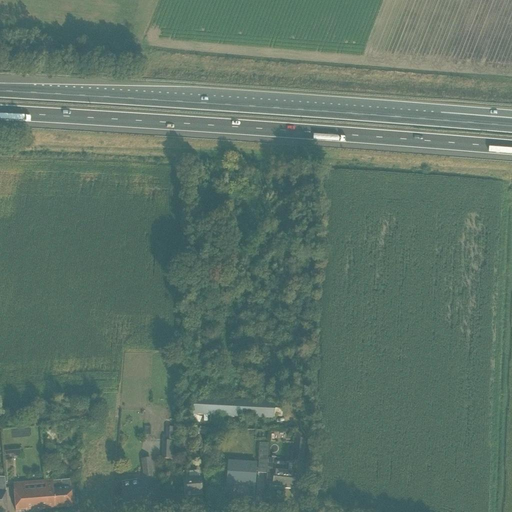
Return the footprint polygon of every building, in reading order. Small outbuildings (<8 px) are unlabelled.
[(265,354),(277,356),(279,338),(238,335),(237,353),(261,355),(261,354),(265,354)] [(193,397),(192,414),(274,418),(275,402),(269,401),(265,401),(238,400),(232,399),(206,398),(200,398),(193,397)] [(162,458),(173,458),(174,426),(166,426),(165,440),(162,440),(162,458)] [(55,437),(49,429),(44,433),(50,441),(55,437)] [(305,440),(294,439),(291,462),(302,463),(305,440)] [(258,461),(267,461),(268,459),(269,445),(259,445),(258,461)] [(152,477),(149,458),(141,459),(144,478),(152,477)] [(267,461),(266,483),(272,483),(272,485),(284,487),(284,488),(290,489),(290,487),(291,487),(292,480),(295,480),(295,474),(286,473),(287,463),(273,461),(273,460),(268,459),(267,461)] [(256,463),(227,461),(226,485),(254,487),(256,463)] [(201,494),(200,484),(199,478),(189,479),(188,472),(182,472),(184,496),(201,494)] [(15,511),(46,509),(44,481),(13,484),(15,511)] [(72,507),(71,497),(70,489),(53,490),(52,481),(44,481),(46,509),(72,507)] [(122,488),(122,493),(124,503),(145,501),(143,484),(136,485),(136,486),(122,488)]
